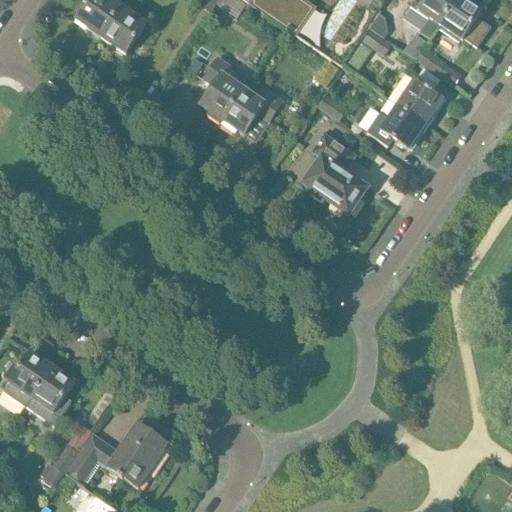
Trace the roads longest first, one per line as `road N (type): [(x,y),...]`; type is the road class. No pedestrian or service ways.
road 1 (residential): [(360,293),(339,288),(0,56)]
road 2 (residential): [(220,511),(242,480),(247,453),(235,433),(0,273)]
road 3 (residential): [(360,293),(376,283),(511,86)]
